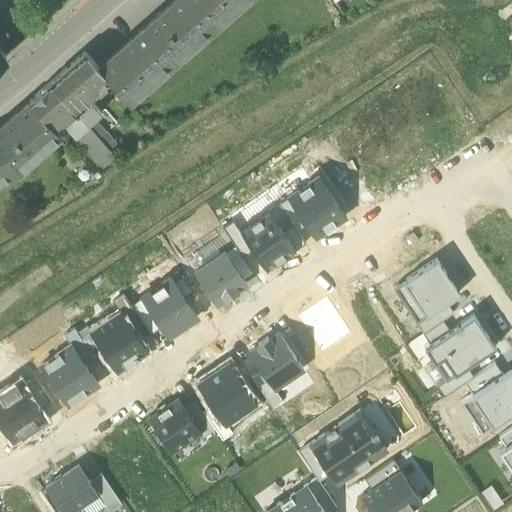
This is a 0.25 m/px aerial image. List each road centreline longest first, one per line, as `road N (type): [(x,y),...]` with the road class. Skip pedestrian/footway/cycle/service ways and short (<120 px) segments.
road 1 (residential): [(0,474),(21,470),(423,197)]
road 2 (residential): [(423,197),(511,327)]
road 3 (tertiary): [(0,94),(104,0)]
road 4 (residential): [(511,193),(486,155),(423,197)]
